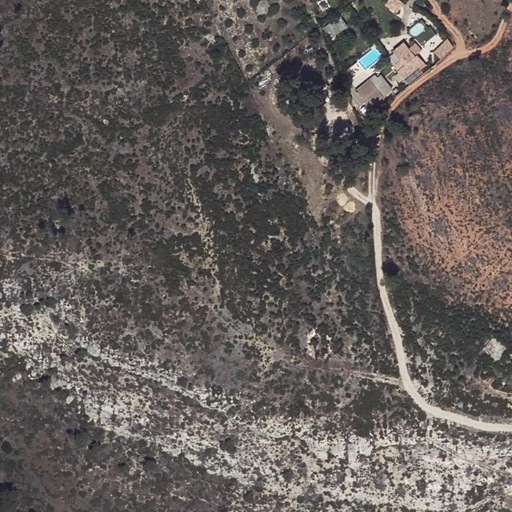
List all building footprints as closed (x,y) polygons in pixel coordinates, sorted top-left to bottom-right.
[(396,11),(402,2),(399,0),(386,0),(384,3),(396,11)] [(324,24),(332,37),(348,26),(340,14),(324,24)] [(441,58),(454,46),(446,37),(433,50),(441,58)] [(403,71),(411,81),(420,72),(425,68),(421,65),(426,58),(419,50),(419,51),(414,45),(413,46),(407,38),(396,47),(403,55),(396,61),(403,71)] [(372,75),(357,87),(372,105),(392,88),(381,76),(378,71),(373,75),(372,75)] [(398,75),(407,85),(411,81),(403,71),(398,75)]
